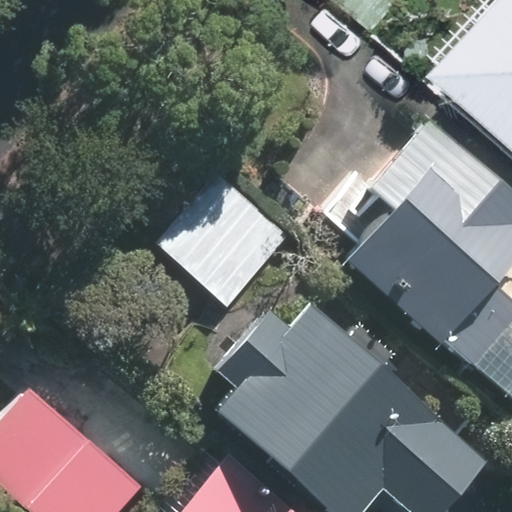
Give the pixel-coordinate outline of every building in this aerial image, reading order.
[(405,0),(338,0),(376,35),(407,1),(405,0)] [(511,11),(456,70),(511,123),(511,11)] [(347,247),(511,391),(511,290),(497,278),(511,261),(511,178),(433,110),(372,179),(392,196),(347,247)] [(214,169),(153,238),(230,305),(291,236),(214,169)] [(442,511),(496,451),(313,291),(290,316),(272,300),(216,363),(236,380),(214,405),(336,511),(359,511),(385,483),(417,511),(442,511)] [(26,381),(0,409),(0,484),(31,511),(112,511),(140,481),(26,381)] [(298,511),(227,449),(171,511),(298,511)]
